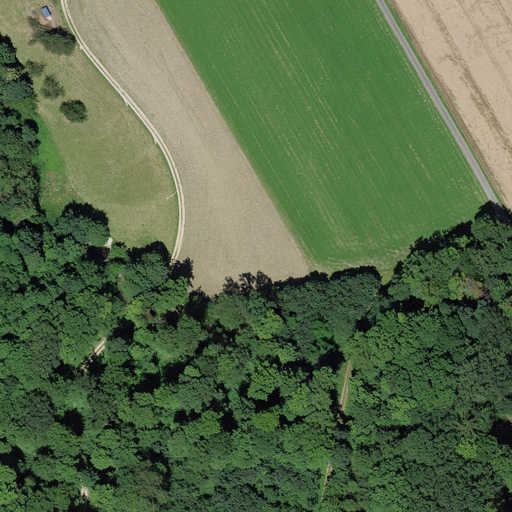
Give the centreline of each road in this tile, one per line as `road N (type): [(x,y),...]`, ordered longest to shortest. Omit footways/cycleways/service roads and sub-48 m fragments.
road 1 (track): [(63,0),(78,41),(165,153),(180,220),(175,253),(132,332),(84,380),(77,404),(86,482),(78,511)]
road 2 (track): [(507,223),(387,289),(362,319),(322,511)]
road 3 (track): [(511,227),(378,0)]
